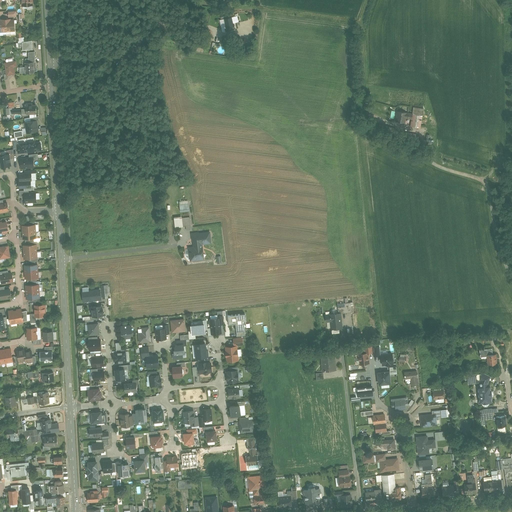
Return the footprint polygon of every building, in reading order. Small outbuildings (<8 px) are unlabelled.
[(232,17),(224,19),(226,28),(227,28),(228,31),(235,29),(232,17)] [(14,20),(8,20),(8,19),(6,19),(7,31),(10,31),(11,30),(15,30),(14,20)] [(32,40),(22,42),(23,50),(33,49),(32,40)] [(29,62),(25,62),(26,67),(20,67),(20,73),(26,72),(34,72),(34,71),(36,71),(36,67),(36,68),(35,58),(29,58),(29,62)] [(15,61),(5,63),(6,70),(7,75),(15,73),(13,66),(16,66),(15,61)] [(32,103),(26,104),(26,109),(27,114),(36,113),(36,105),(32,105),(32,103)] [(424,109),(414,108),(412,119),(410,127),(421,128),(424,109)] [(406,112),(397,111),(396,121),(405,123),(406,118),(412,119),(412,114),(406,113),(406,112)] [(31,121),(26,122),(27,133),(38,131),(36,120),(31,121)] [(417,135),(404,132),(402,138),(415,141),(417,135)] [(30,142),(30,143),(24,144),(24,143),(20,143),(20,145),(18,145),(18,149),(18,153),(41,150),(40,142),(34,143),(34,142),(30,142)] [(7,154),(3,155),(4,156),(0,157),(2,168),(6,167),(6,166),(11,165),(10,159),(9,154),(7,154)] [(29,158),(21,158),(21,167),(34,167),(33,160),(33,158),(29,158)] [(29,193),(25,193),(25,196),(25,202),(36,201),(36,193),(29,193)] [(4,204),(0,204),(0,211),(9,210),(7,203),(4,204)] [(189,217),(181,218),(182,226),(186,226),(186,230),(190,229),(189,217)] [(7,222),(2,223),(2,222),(0,222),(0,232),(2,232),(2,233),(7,232),(7,230),(8,230),(7,222)] [(210,232),(199,233),(199,232),(192,233),(193,240),(196,239),(196,242),(195,242),(195,246),(189,247),(191,259),(203,258),(202,243),(211,242),(210,232)] [(7,246),(4,247),(1,247),(0,247),(0,257),(4,257),(4,258),(10,257),(8,248),(7,246)] [(9,273),(1,275),(2,283),(13,281),(12,278),(13,277),(12,273),(9,273)] [(5,290),(0,291),(2,299),(10,297),(11,296),(10,289),(5,290)] [(100,290),(83,291),(84,300),(101,299),(100,290)] [(351,302),(345,303),(345,306),(338,307),(339,313),(340,313),(352,312),(351,302)] [(44,305),(35,305),(36,313),(36,316),(46,315),(46,311),(45,311),(44,305)] [(97,306),(92,306),(93,316),(99,315),(103,315),(102,312),(103,312),(102,308),(101,305),(100,305),(98,305),(97,306)] [(21,308),(18,309),(18,310),(15,311),(17,322),(24,321),(22,311),(21,308)] [(15,311),(12,311),(12,310),(9,311),(11,323),(17,322),(15,311)] [(339,313),(330,314),(330,315),(326,315),(327,321),(331,320),(332,328),(338,328),(342,327),(340,313),(339,313)] [(242,314),(229,315),(229,324),(236,323),(237,330),(243,329),(242,314)] [(218,318),(211,319),(212,333),(221,333),(220,324),(220,318),(218,318)] [(184,319),(172,321),(173,331),(183,330),(183,327),(185,327),(184,319)] [(94,323),(89,324),(90,334),(99,333),(98,323),(94,323)] [(204,324),(191,325),(192,334),(205,332),(205,329),(204,324)] [(131,325),(121,326),(122,338),(130,337),(130,332),(132,331),(131,325)] [(149,327),(142,328),(143,333),(139,333),(140,342),(150,341),(150,336),(149,327)] [(36,328),(28,328),(28,339),(37,338),(36,328)] [(163,328),(156,329),(157,339),(166,338),(166,334),(165,328),(163,328)] [(52,331),(44,332),(44,341),(53,340),(52,331)] [(503,333),(486,334),(487,340),(497,339),(497,341),(503,341),(503,333)] [(98,339),(89,340),(89,343),(88,345),(90,347),(90,350),(101,349),(100,339),(98,339)] [(205,343),(195,344),(196,358),(208,357),(207,349),(206,349),(205,343)] [(177,345),(176,345),(175,347),(175,349),(174,349),(175,353),(175,354),(182,353),(184,353),(183,345),(177,345)] [(236,346),(226,347),(227,351),(226,351),(227,357),(227,356),(228,361),(238,360),(236,346)] [(11,348),(7,349),(7,350),(5,351),(7,362),(13,361),(12,357),(11,348)] [(492,348),(480,349),(481,356),(487,355),(489,365),(497,363),(496,353),(493,354),(492,348)] [(24,349),(17,351),(18,356),(19,361),(26,360),(25,352),(24,349)] [(45,351),(45,352),(40,352),(40,360),(48,360),(48,359),(53,359),(53,351),(53,350),(45,351)] [(25,352),(26,360),(26,362),(33,361),(33,356),(32,351),(25,352)] [(123,352),(115,352),(115,355),(114,355),(114,360),(116,360),(116,362),(126,361),(125,351),(123,352)] [(153,354),(149,354),(149,353),(142,354),(142,357),(146,357),(147,367),(159,366),(158,355),(153,355),(153,354)] [(368,353),(359,354),(360,364),(364,364),(365,364),(367,364),(368,363),(369,363),(368,353)] [(392,354),(381,355),(382,365),(393,364),(392,354)] [(408,362),(408,355),(399,354),(398,361),(408,362)] [(333,356),(321,357),(322,371),(335,370),(333,356)] [(95,357),(92,357),(92,358),(93,366),(104,365),(103,357),(95,357)] [(211,363),(206,363),(205,363),(204,363),(204,364),(199,364),(199,366),(200,373),(204,372),(205,373),(205,374),(206,374),(206,373),(207,373),(208,373),(209,372),(212,371),(211,363)] [(177,367),(173,367),(174,376),(183,375),(183,374),(184,372),(184,370),(182,367),(182,366),(177,367)] [(119,369),(115,369),(116,378),(125,377),(124,370),(124,369),(119,369)] [(230,371),(227,371),(228,382),(229,382),(230,383),(235,382),(236,381),(238,381),(237,377),(238,377),(238,374),(237,374),(236,370),(230,371)] [(390,370),(378,371),(379,383),(391,382),(390,375),(390,370)] [(416,370),(404,372),(405,379),(411,378),(412,385),(418,384),(416,370)] [(98,372),(94,372),(94,373),(93,375),(93,377),(94,378),(94,380),(105,379),(104,371),(98,372)] [(53,372),(44,373),(42,373),(43,381),(54,381),(53,372)] [(483,373),(468,375),(469,383),(480,382),(482,376),(483,373)] [(483,373),(482,376),(480,382),(487,383),(490,376),(483,373)] [(157,375),(150,375),(150,376),(151,381),(150,381),(151,385),(154,385),(156,387),(157,385),(161,384),(161,382),(161,378),(160,378),(159,375),(157,375)] [(133,383),(124,384),(125,392),(137,391),(136,384),(136,382),(133,383)] [(487,383),(480,382),(480,386),(478,387),(480,403),(483,402),(483,404),(485,406),(487,405),(489,403),(489,402),(492,401),(491,397),(492,396),(492,390),(490,390),(490,385),(487,386),(487,383)] [(360,397),(373,396),(372,385),(356,387),(357,396),(351,397),(351,402),(360,401),(360,397)] [(90,389),(89,389),(90,399),(100,398),(100,388),(90,389)] [(239,388),(228,389),(229,398),(240,397),(239,388)] [(436,391),(433,391),(434,398),(444,397),(443,390),(436,391)] [(44,391),(39,392),(40,404),(45,403),(49,402),(48,392),(44,393),(44,391)] [(15,396),(6,397),(7,406),(16,405),(16,402),(18,401),(18,398),(15,399),(15,396)] [(407,397),(390,399),(391,407),(395,406),(395,410),(406,409),(405,406),(408,405),(407,397)] [(235,405),(230,406),(231,416),(241,415),(240,405),(235,405)] [(143,409),(137,409),(137,413),(138,420),(147,419),(146,409),(143,409)] [(211,409),(202,410),(202,417),(203,421),(205,420),(212,420),(211,409)] [(163,410),(153,411),(153,415),(154,421),(155,421),(156,422),(162,421),(163,421),(163,420),(164,420),(163,410)] [(194,410),(184,411),(185,422),(191,421),(195,421),(194,417),(194,410)] [(101,411),(90,412),(91,422),(102,421),(101,413),(101,411)] [(129,413),(121,414),(122,426),(130,425),(130,424),(129,415),(129,413)] [(385,414),(373,416),(374,423),(375,423),(385,422),(385,414)] [(432,414),(421,416),(422,426),(436,424),(435,417),(435,414),(432,414)] [(198,416),(194,417),(195,421),(191,421),(191,425),(199,425),(198,417),(198,416)] [(505,416),(497,416),(498,426),(498,428),(503,427),(503,425),(506,425),(505,416)] [(51,419),(47,419),(46,418),(41,418),(42,428),(42,431),(47,430),(51,430),(51,424),(51,419)] [(240,421),(241,429),(241,432),(246,432),(253,431),(252,420),(249,420),(240,421)] [(385,422),(375,423),(376,432),(381,432),(387,431),(386,422),(385,422)] [(58,423),(51,424),(51,430),(51,432),(60,431),(58,423)] [(18,426),(10,427),(10,426),(5,427),(7,437),(11,436),(11,437),(11,436),(15,436),(19,435),(18,429),(18,426)] [(102,427),(90,428),(91,436),(95,436),(95,437),(99,436),(99,435),(100,435),(103,435),(102,433),(102,427)] [(31,431),(26,431),(26,428),(23,428),(24,436),(32,435),(31,431)] [(213,431),(207,431),(207,432),(208,440),(217,440),(216,431),(213,431)] [(443,431),(435,432),(436,439),(444,439),(443,431)] [(187,433),(184,433),(184,436),(183,437),(183,439),(184,440),(185,440),(185,443),(188,443),(188,445),(190,446),(192,446),(193,444),(193,442),(194,442),(193,433),(187,433)] [(158,435),(151,436),(152,444),(151,445),(151,446),(153,448),(154,448),(155,446),(162,446),(162,442),(163,442),(162,438),(161,438),(161,435),(158,435)] [(57,436),(44,437),(45,445),(43,445),(44,449),(50,449),(50,445),(58,445),(57,436)] [(131,437),(126,437),(127,448),(136,447),(135,437),(135,436),(131,437)] [(427,436),(417,437),(419,454),(429,453),(428,447),(435,446),(434,440),(428,440),(427,436)] [(395,439),(379,441),(380,446),(389,445),(389,449),(395,448),(394,442),(395,442),(395,439)] [(102,443),(93,444),(93,452),(104,451),(104,447),(103,443),(102,443)] [(248,445),(247,445),(248,449),(250,449),(251,455),(246,455),(247,464),(258,463),(258,459),(259,459),(259,458),(258,458),(258,454),(256,454),(255,449),(257,448),(256,444),(251,445),(248,445)] [(62,455),(54,456),(54,458),(55,463),(62,463),(62,455)] [(155,457),(151,457),(152,465),(155,465),(156,471),(161,470),(161,468),(161,463),(160,457),(160,456),(155,457)] [(171,457),(167,457),(168,460),(168,466),(170,466),(175,466),(174,464),(178,464),(177,456),(174,456),(171,456),(171,457)] [(511,458),(502,459),(501,460),(502,469),(505,468),(507,468),(507,464),(511,463),(511,458)] [(386,460),(381,460),(381,461),(381,468),(380,469),(380,470),(382,472),(383,471),(384,471),(384,470),(398,469),(397,459),(386,460)] [(426,459),(418,460),(418,461),(419,469),(432,468),(431,459),(426,459)] [(112,460),(103,461),(104,471),(112,471),(112,463),(112,460)] [(141,460),(134,461),(135,471),(145,470),(145,461),(144,460),(141,460)] [(88,467),(88,470),(97,470),(97,468),(97,461),(88,462),(89,467),(88,467)] [(28,462),(6,464),(7,469),(11,469),(12,476),(26,475),(25,467),(29,467),(28,462)] [(121,464),(119,464),(119,470),(120,475),(129,474),(129,464),(121,464)] [(63,468),(51,469),(51,473),(52,476),(55,476),(63,476),(63,468)] [(97,470),(88,470),(88,473),(89,473),(89,479),(98,479),(97,472),(97,470)] [(394,474),(382,475),(384,492),(389,492),(395,491),(394,487),(396,487),(394,474)] [(265,475),(249,477),(250,490),(254,490),(266,488),(265,475)] [(349,476),(340,477),(339,477),(340,486),(351,485),(350,476),(349,476)] [(473,478),(468,479),(468,484),(464,484),(465,493),(476,492),(475,478),(473,478)] [(191,479),(178,480),(178,489),(192,488),(191,479)] [(501,480),(492,481),(493,490),(502,489),(501,480)] [(492,481),(483,482),(484,491),(493,490),(492,481)] [(426,484),(422,484),(422,488),(423,496),(434,495),(433,487),(432,483),(426,484)] [(56,485),(51,485),(52,492),(64,492),(64,484),(62,484),(56,485)] [(454,485),(442,486),(443,495),(454,494),(454,485)] [(396,487),(394,487),(395,491),(389,492),(390,499),(401,498),(400,487),(396,487)] [(266,488),(254,490),(255,503),(260,502),(261,504),(264,503),(264,502),(268,501),(266,488)] [(315,489),(309,489),(309,490),(304,490),(304,492),(304,495),(305,496),(306,504),(321,502),(319,488),(315,489)] [(29,489),(22,489),(23,502),(29,502),(30,502),(30,500),(29,489)] [(12,490),(9,490),(11,503),(11,504),(17,503),(17,502),(18,502),(16,490),(12,490)] [(42,490),(35,490),(37,504),(47,503),(46,497),(43,498),(42,490)] [(297,490),(287,491),(288,496),(291,496),(291,499),(297,498),(297,490)] [(98,491),(91,491),(91,493),(88,493),(88,501),(99,501),(98,491)] [(374,492),(366,493),(367,501),(376,501),(375,497),(375,492),(374,492)] [(344,494),(341,495),(343,506),(352,505),(351,501),(352,501),(352,497),(351,497),(351,494),(344,494)] [(288,496),(279,497),(280,506),(281,507),(283,506),(284,506),(292,505),(291,499),(291,496),(288,496)] [(57,497),(47,498),(47,497),(46,497),(47,503),(48,510),(54,510),(53,501),(57,501),(57,497)] [(217,511),(216,497),(206,498),(207,511),(217,511)] [(332,498),(324,499),(324,507),(333,506),(332,498)] [(195,511),(191,511),(190,511),(199,511),(198,502),(194,502),(195,511)]
